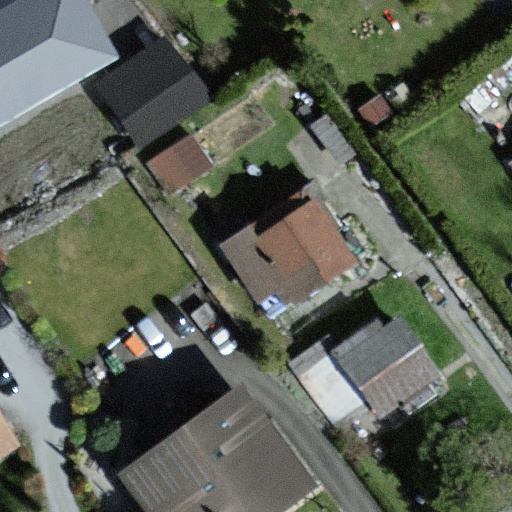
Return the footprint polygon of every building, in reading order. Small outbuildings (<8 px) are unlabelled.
[(0,116),(111,55),(79,0),(28,0),(0,16),(0,116)] [(195,106),(158,57),(106,97),(143,145),(195,106)] [(168,179),(206,156),(190,129),(152,151),(168,179)] [(511,168),(503,175),(511,187),(511,168)] [(347,264),(302,208),(281,224),(272,213),(218,256),(264,314),(284,297),(293,308),(347,264)] [(377,341),(369,329),(326,358),(369,422),(430,381),(394,329),(377,341)] [(268,511),(302,487),(234,395),(117,481),(140,511),(268,511)] [(0,458),(12,450),(0,432),(0,458)]
